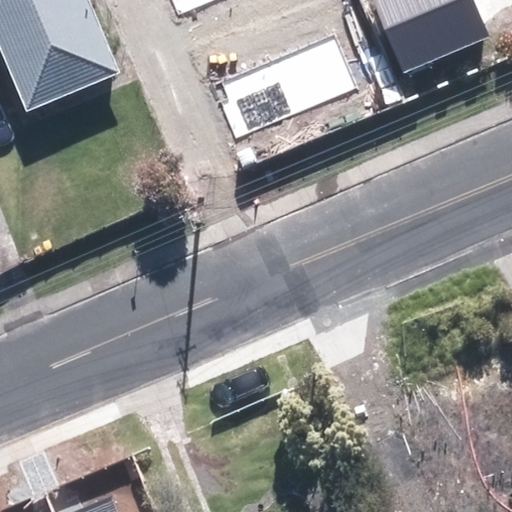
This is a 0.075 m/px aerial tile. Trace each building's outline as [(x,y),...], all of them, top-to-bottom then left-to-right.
[(108,79),(74,0),(0,0),(0,82),(14,117),(108,79)] [(257,0),(134,0),(152,42),(257,0)] [(0,122),(14,117),(0,82),(0,122)] [(511,511),(511,482),(483,496),(490,511),(511,511)] [(117,511),(111,497),(75,511),(117,511)]
